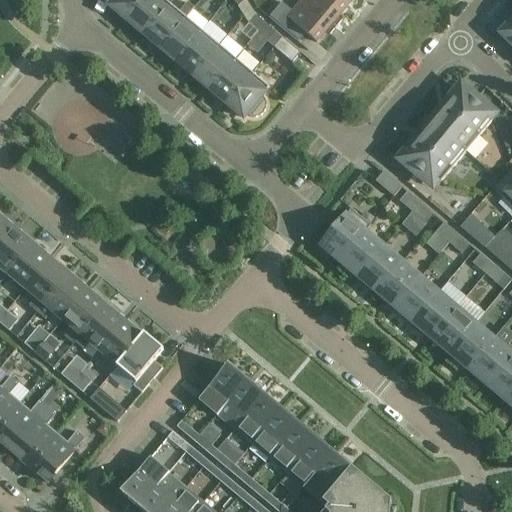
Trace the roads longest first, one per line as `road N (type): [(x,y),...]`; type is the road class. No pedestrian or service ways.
road 1 (residential): [(469,511),(472,473),(459,448),(255,281)]
road 2 (residential): [(83,0),(251,169)]
road 3 (residential): [(205,343),(90,481),(101,511)]
road 4 (residential): [(302,109),(349,139),(374,139),(454,36)]
road 5 (residential): [(0,120),(68,39),(68,0)]
road 6 (residential): [(251,169),(288,200),(293,230),(255,281)]
road 7 (residential): [(392,0),(302,109)]
road 8 (residential): [(205,343),(100,256)]
